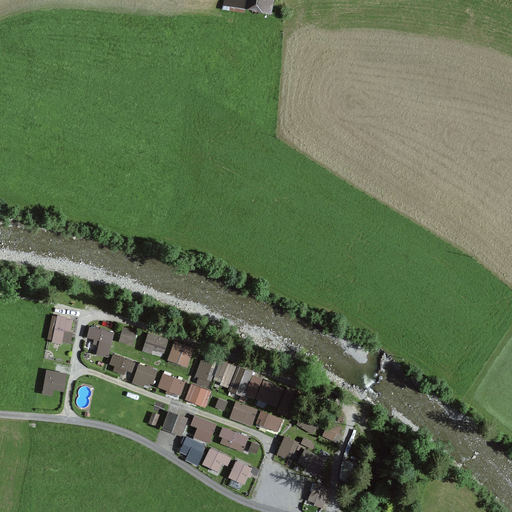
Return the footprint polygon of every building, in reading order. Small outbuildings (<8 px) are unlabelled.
[(244,5),(266,9),(267,0),(227,0),(226,8),(243,11),(244,5)] [(58,317),(53,345),(60,347),(63,333),(71,334),(73,320),(58,317)] [(119,340),(133,345),(138,331),(124,325),(119,340)] [(99,342),(96,358),(109,361),(114,335),(90,329),(88,339),(99,342)] [(153,348),(165,352),(169,338),(148,332),(143,350),(152,353),(153,348)] [(188,367),(195,347),(175,340),(168,359),(188,367)] [(212,380),(229,387),(238,365),(206,352),(195,378),(210,384),(212,380)] [(127,376),(133,361),(113,353),(107,368),(127,376)] [(133,379),(151,387),(159,369),(140,362),(133,379)] [(47,373),(43,396),(53,398),(55,391),(63,393),(66,377),(47,373)] [(182,395),(186,378),(162,373),(159,389),(182,395)] [(192,383),(185,399),(206,407),(212,391),(192,383)] [(230,417),(252,426),(259,408),(236,400),(230,417)] [(281,430),(284,417),(260,411),(257,424),(281,430)] [(184,419),(166,413),(161,426),(179,433),(184,419)] [(198,427),(194,437),(209,443),(217,423),(195,413),(190,423),(198,427)] [(323,435),(334,441),(341,426),(330,420),(323,435)] [(223,427),(219,443),(244,450),(248,434),(223,427)] [(315,442),(304,438),(302,442),(284,435),(277,454),(298,462),(303,447),(312,450),(315,442)] [(181,451),(188,453),(186,460),(200,464),(207,442),(185,436),(181,451)] [(248,450),(256,453),(260,444),(252,441),(248,450)] [(229,465),(232,455),(209,447),(203,465),(220,471),(223,463),(229,465)] [(321,472),(326,458),(303,450),(298,464),(321,472)] [(229,478),(248,486),(255,468),(236,460),(229,478)] [(324,506),(331,487),(314,481),(307,500),(324,506)]
